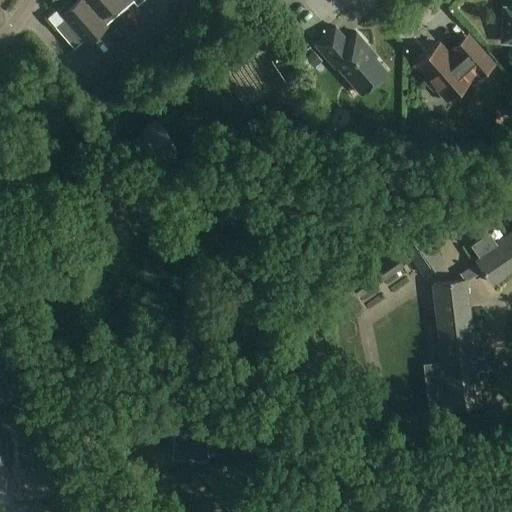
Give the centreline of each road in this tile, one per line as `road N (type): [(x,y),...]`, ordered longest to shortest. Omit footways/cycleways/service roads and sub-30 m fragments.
road 1 (residential): [(125,511),(0,216)]
road 2 (unknown): [(10,32),(80,96),(156,41)]
